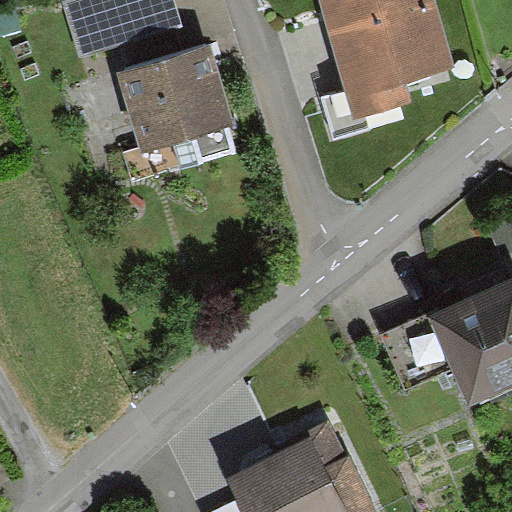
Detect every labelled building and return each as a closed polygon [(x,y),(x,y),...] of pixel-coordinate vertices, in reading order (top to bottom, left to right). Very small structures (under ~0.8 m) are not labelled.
[(63,0),(81,53),(183,21),(176,0),(63,0)] [(439,0),(323,0),(348,81),(322,89),(335,134),(371,125),(412,88),(407,70),(455,57),(439,0)] [(230,115),(236,113),(211,32),(120,60),(144,137),(175,128),(184,160),(238,144),(230,115)] [(184,160),(175,128),(144,137),(123,144),(133,176),(184,160)] [(511,261),(429,298),(432,305),(382,327),(407,384),(457,362),(470,391),(476,388),(480,396),(511,382),(511,261)] [(290,436),(229,465),(242,493),(202,511),(356,511),(378,502),(352,448),(347,450),(329,411),(288,431),(290,436)] [(383,511),(378,502),(356,511),(383,511)]
